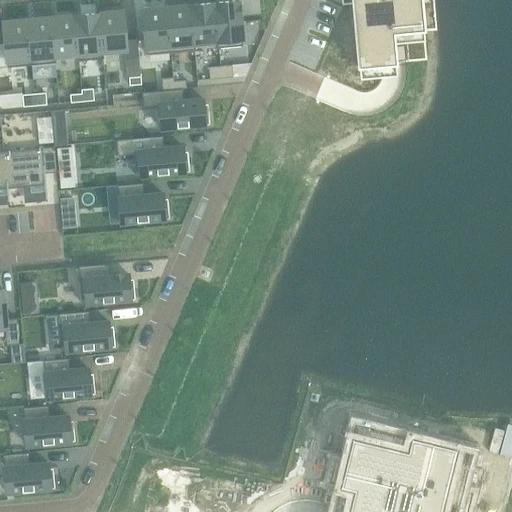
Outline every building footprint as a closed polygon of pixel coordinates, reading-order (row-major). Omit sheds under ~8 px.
[(341,0),(341,3),(352,2),(358,65),(380,63),(381,63),(395,62),(403,61),(404,61),(425,59),(423,28),(419,0),(341,0)] [(238,1),(214,3),(218,48),(242,46),(238,2),(238,1)] [(214,3),(190,5),(194,50),(195,50),(194,43),(216,41),(217,48),(218,48),(214,3)] [(190,5),(166,7),(170,52),(194,50),(190,5)] [(166,7),(142,9),(142,16),(146,54),(170,52),(166,7)] [(122,11),(98,13),(102,58),(103,58),(102,51),(125,49),(123,19),(122,11)] [(98,13),(74,16),(78,61),(102,58),(98,13)] [(74,16),(50,18),(54,63),(55,63),(54,55),(77,53),(77,61),(78,61),(74,16)] [(50,18),(26,20),(30,65),(54,63),(50,18)] [(26,20),(2,22),(6,67),(30,65),(26,20)] [(140,76),(128,77),(129,85),(140,84),(140,76)] [(92,88),(81,90),(81,93),(82,101),(93,100),(92,88)] [(182,89),(157,91),(158,103),(158,106),(160,128),(202,124),(201,106),(197,106),(197,100),(183,101),(182,89)] [(45,93),(33,94),(34,106),(46,104),(45,93)] [(81,93),(69,95),(70,102),(82,101),(81,93)] [(33,94),(21,95),(23,107),(34,106),(33,94)] [(163,148),(133,151),(135,175),(187,171),(185,153),(182,153),(181,146),(163,148)] [(42,148),(3,151),(6,188),(45,185),(44,173),(56,172),(54,147),(42,148)] [(148,195),(118,198),(120,222),(172,217),(170,199),(167,200),(166,193),(148,195)] [(107,264),(78,266),(81,303),(133,298),(131,280),(127,281),(127,274),(108,276),(107,264)] [(2,289),(0,289),(0,327),(4,327),(5,345),(19,344),(17,332),(16,318),(4,319),(2,289)] [(87,311),(58,314),(61,350),(113,346),(111,328),(107,328),(107,321),(88,323),(87,311)] [(68,358),(42,360),(46,397),(93,393),(91,375),(88,375),(87,368),(69,370),(68,358)] [(48,405),(22,408),(26,445),(73,440),(71,422),(68,422),(67,416),(49,417),(48,405)] [(336,498),(332,511),(453,511),(454,509),(464,511),(469,492),(459,490),(469,450),(355,422),(345,462),(335,459),(330,479),(341,481),(339,487),(336,498)] [(28,452),(2,455),(5,492),(53,487),(51,469),(48,470),(47,463),(29,465),(28,452)]
